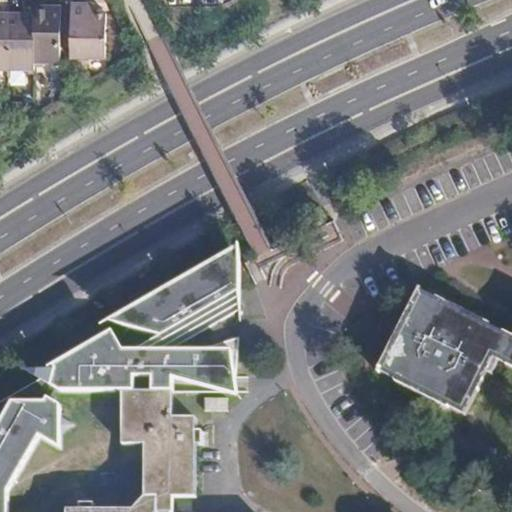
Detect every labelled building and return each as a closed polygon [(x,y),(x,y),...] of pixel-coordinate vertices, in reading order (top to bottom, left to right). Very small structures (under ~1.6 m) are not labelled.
[(88,13),(88,4),(72,3),(71,55),(107,56),(107,14),(96,14),(88,13)] [(61,60),(61,4),(35,4),(35,13),(35,60),(61,60)] [(96,4),(88,4),(88,13),(96,14),(96,4)] [(0,66),(9,67),(9,12),(0,12),(0,66)] [(35,60),(35,13),(9,12),(9,67),(35,68),(35,60)] [(241,310),(240,265),(130,329),(183,344),(241,310)] [(494,358),(507,365),(511,355),(511,336),(422,291),(380,372),(454,409),(459,412),(465,415),(494,358)] [(174,378),(236,378),(239,339),(180,358),(180,359),(153,359),(153,361),(135,361),(135,359),(119,359),(119,352),(111,340),(57,371),(52,388),(61,393),(124,392),(174,393),(174,380),(174,378)] [(236,378),(174,378),(174,380),(239,397),(236,378)] [(175,511),(175,499),(198,498),(198,446),(203,446),(203,432),(197,432),(197,419),(175,419),(174,393),(124,392),(124,447),(147,447),(147,499),(135,511),(96,511),(95,505),(82,505),(82,511),(69,511),(68,511),(175,511)] [(229,399),(206,398),(206,411),(229,411),(229,399)] [(47,404),(13,403),(0,426),(0,511),(9,511),(9,493),(41,438),(62,450),(61,434),(75,426),(62,418),(61,407),(49,399),(47,404)]
